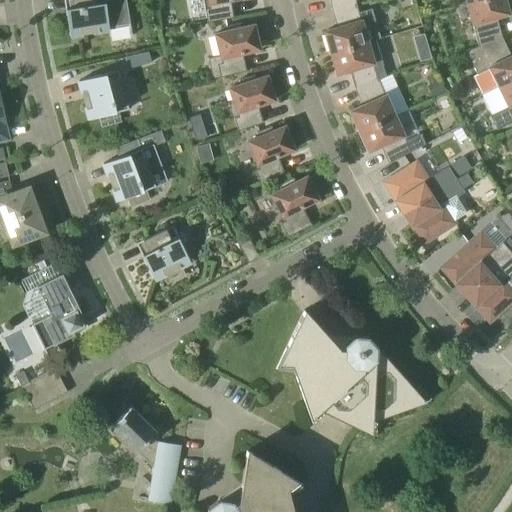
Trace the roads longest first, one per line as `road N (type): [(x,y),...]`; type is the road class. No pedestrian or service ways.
road 1 (residential): [(141,347),(67,189),(36,83),(24,0)]
road 2 (residential): [(369,224),(141,347)]
road 3 (residential): [(369,224),(329,151),(284,0)]
road 4 (residential): [(316,458),(168,381),(141,347)]
road 5 (residential): [(493,373),(409,282),(369,224)]
